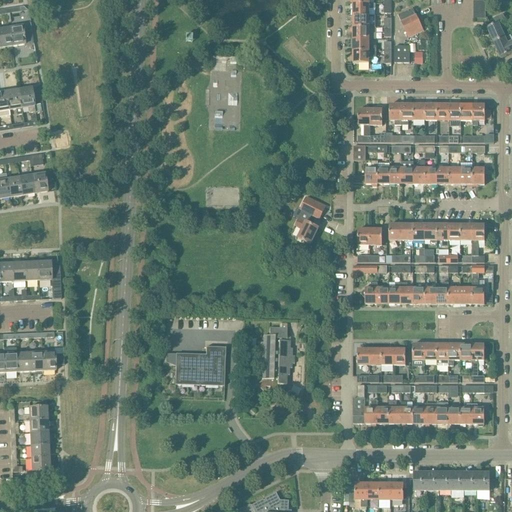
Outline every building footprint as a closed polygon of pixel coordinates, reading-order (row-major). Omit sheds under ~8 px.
[(369,4),(353,4),(353,16),(369,16),(369,10),(375,10),(375,5),(369,5),(369,4)] [(423,31),(413,9),(399,16),(409,38),(423,31)] [(494,44),(505,39),(501,30),(508,27),(503,15),(494,19),(496,24),(487,29),(494,44)] [(353,28),(369,28),(369,16),(353,16),(353,28)] [(10,30),(13,49),(26,47),(23,28),(10,30)] [(353,28),(353,40),(369,40),(375,40),(375,28),(369,28),(353,28)] [(0,31),(0,47),(1,51),(13,49),(10,30),(0,31)] [(33,35),(24,37),(26,47),(34,45),(33,35)] [(511,39),(511,36),(505,39),(494,44),(501,59),(511,54),(511,39)] [(369,40),(353,40),(353,52),(376,52),(376,47),(369,47),(369,40)] [(409,65),(409,48),(394,48),(394,65),(409,65)] [(376,52),(353,52),(353,64),(369,64),(369,58),(376,58),(376,52)] [(423,65),(423,53),(414,53),(415,65),(423,65)] [(19,90),(22,108),(28,107),(29,114),(36,113),(32,88),(19,90)] [(22,108),(19,90),(7,92),(10,110),(16,109),(17,117),(23,115),(22,109),(22,108)] [(7,92),(0,93),(0,118),(11,117),(10,110),(7,92)] [(402,126),(402,105),(390,105),(390,122),(394,122),(394,126),(402,126)] [(414,122),(414,105),(402,105),(402,126),(408,126),(408,122),(414,122)] [(426,122),(426,105),(414,105),(414,122),(426,122)] [(437,122),(437,105),(426,105),(426,122),(437,122)] [(449,122),(449,105),(437,105),(437,122),(449,122)] [(449,122),(449,128),(461,128),(461,122),(461,105),(449,105),(449,122)] [(473,105),(461,105),(461,122),(472,122),(473,122),(473,105)] [(472,122),(472,127),(478,127),(478,122),(485,122),(485,105),(473,105),(473,122),(472,122)] [(370,110),(370,126),(383,126),(383,110),(383,107),(375,107),(375,110),(370,110)] [(370,126),(370,110),(358,110),(358,126),(364,126),(364,137),(358,137),(358,145),(371,145),(370,137),(370,126)] [(371,145),(386,145),(386,135),(380,135),(379,137),(370,137),(371,145)] [(386,145),(402,145),(402,137),(392,137),(392,135),(386,135),(386,145)] [(378,185),(378,170),(378,162),(371,162),(371,170),(366,170),(366,177),(354,177),(354,185),(366,185),(378,185)] [(414,170),(414,185),(425,185),(425,170),(426,170),(426,162),(419,162),(419,170),(414,170)] [(401,163),(401,170),(402,170),(402,185),(414,185),(414,170),(414,163),(401,163)] [(378,164),(378,170),(378,185),(390,185),(390,170),(390,164),(378,164)] [(402,185),(402,170),(401,170),(390,170),(390,185),(402,185)] [(437,185),(437,170),(426,170),(425,170),(425,185),(437,185)] [(437,185),(449,185),(449,170),(437,170),(437,185)] [(449,185),(461,185),(461,170),(449,170),(449,185)] [(461,185),(473,185),(473,170),(461,170),(461,185)] [(473,170),(473,185),(485,185),(485,170),(473,170)] [(0,199),(10,198),(7,180),(6,174),(0,174),(0,199)] [(32,176),(35,194),(48,192),(45,174),(32,176)] [(32,176),(20,178),(22,196),(35,194),(32,176)] [(20,178),(7,180),(10,198),(22,196),(20,178)] [(325,207),(306,198),(300,211),(312,217),(319,221),(325,207)] [(299,219),(296,226),(303,230),(299,239),(311,245),(319,228),(309,223),(312,217),(305,214),(302,212),(299,219)] [(390,241),(402,241),(402,225),(390,225),(390,241)] [(414,241),(414,225),(402,225),(402,241),(414,241)] [(425,241),(425,225),(414,225),(414,241),(425,241)] [(425,225),(425,241),(430,241),(431,243),(432,244),(433,245),(435,245),(436,244),(437,244),(437,241),(437,225),(425,225)] [(449,242),(449,226),(437,225),(437,241),(442,241),(442,248),(449,248),(449,242)] [(461,242),(461,226),(449,226),(449,242),(461,242)] [(473,226),(461,226),(461,242),(472,242),(473,242),(473,226)] [(472,242),(472,257),(473,257),(473,264),(485,264),(485,258),(478,257),(479,249),(479,242),(485,242),(485,226),(476,226),(473,226),(473,242),(472,242)] [(358,246),(370,246),(370,230),(358,230),(358,246)] [(370,230),(370,246),(383,247),(383,230),(370,230)] [(402,257),(402,264),(410,264),(411,257),(411,250),(402,250),(402,257)] [(434,251),(425,251),(425,257),(425,264),(434,264),(434,257),(434,251)] [(50,262),(37,263),(38,281),(60,280),(60,267),(51,267),(50,262)] [(13,282),(26,282),(25,263),(12,264),(13,282)] [(26,282),(38,281),(37,263),(25,263),(26,282)] [(0,274),(0,283),(13,282),(12,264),(0,264),(0,274)] [(485,286),(478,286),(478,280),(472,280),(472,289),(473,289),(472,306),(484,306),(485,286)] [(365,305),(378,305),(378,289),(377,283),(372,283),(360,294),(365,300),(365,305)] [(437,289),(437,305),(449,305),(449,289),(449,283),(442,283),(442,289),(437,289)] [(390,289),(390,305),(402,305),(402,284),(395,284),(395,289),(390,289)] [(402,305),(413,305),(413,289),(407,289),(407,284),(402,284),(402,305)] [(389,289),(378,289),(378,305),(390,305),(390,289),(389,289)] [(413,305),(425,305),(425,289),(413,289),(413,305)] [(437,305),(437,289),(425,289),(425,305),(437,305)] [(461,289),(449,289),(449,305),(461,306),(461,289)] [(472,289),(461,289),(461,306),(472,306),(473,289),(472,289)] [(14,298),(14,303),(27,302),(26,297),(26,291),(21,291),(21,297),(14,298)] [(61,291),(52,291),(52,301),(61,301),(61,291)] [(1,303),(14,303),(14,298),(13,298),(13,292),(8,292),(8,298),(1,298),(1,303)] [(262,380),(263,380),(257,386),(263,392),(265,390),(265,388),(273,388),(273,386),(287,386),(287,377),(289,377),(289,370),(292,370),(292,365),(294,365),(294,357),(292,357),(292,350),(290,350),(290,342),(286,342),(287,329),(269,329),(269,337),(263,337),(263,344),(260,344),(260,351),(258,351),(258,359),(260,359),(260,366),(262,366),(262,380)] [(425,361),(425,345),(413,345),(413,361),(425,361)] [(437,361),(437,345),(425,345),(425,361),(437,361)] [(437,361),(437,367),(448,367),(448,365),(449,365),(449,345),(437,345),(437,361)] [(461,361),(461,345),(449,345),(449,365),(448,365),(448,367),(453,367),(453,361),(461,361)] [(473,346),(461,345),(461,361),(472,361),(473,361),(473,346)] [(473,361),(472,361),(472,377),(473,377),(473,384),(485,385),(485,377),(478,377),(478,361),(485,361),(485,346),(473,346),(473,361)] [(224,388),(225,351),(225,348),(223,348),(223,351),(208,350),(208,348),(206,348),(206,356),(176,355),(176,368),(175,386),(224,388)] [(370,366),(370,350),(358,350),(358,366),(370,366)] [(382,366),(382,350),(370,350),(370,366),(382,366)] [(394,366),(394,350),(382,350),(382,366),(394,366)] [(394,350),(394,366),(406,366),(406,350),(394,350)] [(54,352),(42,353),(43,371),(55,371),(55,365),(62,365),(62,359),(55,359),(54,352)] [(30,372),(43,371),(42,353),(29,354),(30,372)] [(4,355),(5,373),(17,373),(16,354),(4,355)] [(17,373),(30,372),(29,354),(16,354),(17,373)] [(365,425),(377,425),(378,409),(378,401),(371,401),(371,409),(365,409),(365,412),(365,417),(365,425)] [(390,409),(389,426),(401,426),(401,406),(397,406),(397,402),(389,402),(389,409),(390,409)] [(401,426),(413,426),(413,409),(407,409),(407,403),(401,403),(401,406),(401,426)] [(461,426),(473,426),(473,405),(467,405),(467,409),(461,409),(461,426)] [(473,405),(473,426),(478,426),(478,427),(479,428),(483,428),(484,427),(484,426),(485,426),(485,409),(478,409),(478,405),(473,405)] [(413,409),(413,426),(425,426),(425,409),(425,406),(419,406),(419,409),(413,409)] [(29,422),(47,421),(47,408),(28,409),(29,416),(23,416),(24,422),(29,421),(29,422)] [(378,409),(377,425),(389,426),(390,409),(389,409),(378,409)] [(437,426),(437,409),(425,409),(425,426),(437,426)] [(437,426),(449,426),(449,409),(437,409),(437,426)] [(461,426),(461,409),(449,409),(449,426),(461,426)] [(365,417),(353,417),(353,426),(365,425),(365,417)] [(30,434),(48,433),(47,421),(29,422),(30,434)] [(30,447),(49,446),(48,433),(30,434),(30,447)] [(31,459),(49,459),(49,446),(30,447),(31,459)] [(50,471),(49,459),(31,459),(32,472),(33,472),(34,478),(45,477),(45,471),(50,471)] [(16,468),(16,460),(11,460),(12,473),(22,473),(22,468),(16,468)] [(414,492),(427,492),(427,474),(414,474),(414,492)] [(439,492),(439,474),(427,474),(427,492),(439,492)] [(452,492),(452,474),(439,474),(439,492),(452,492)] [(464,492),(464,474),(452,474),(452,492),(464,492)] [(477,492),(477,474),(464,474),(464,492),(477,492)] [(477,474),(477,492),(490,492),(490,474),(477,474)] [(367,501),(367,485),(355,485),(355,501),(361,501),(361,508),(368,508),(368,501),(367,501)] [(368,501),(379,501),(379,485),(367,485),(367,501),(368,501)] [(379,485),(379,501),(391,501),(391,485),(379,485)] [(403,485),(391,485),(391,501),(403,501),(403,485)] [(261,494),(235,506),(237,511),(263,498),(261,494)] [(250,511),(288,511),(289,511),(287,511),(288,502),(279,502),(275,494),(250,507),(248,506),(250,511)]
